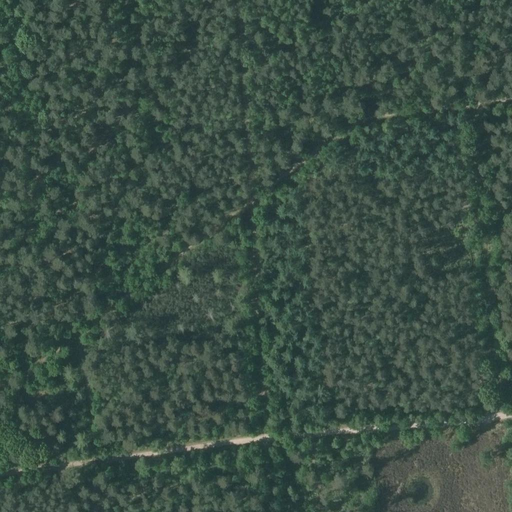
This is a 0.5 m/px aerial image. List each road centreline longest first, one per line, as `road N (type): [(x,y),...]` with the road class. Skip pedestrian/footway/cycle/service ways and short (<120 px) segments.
road 1 (track): [(0,474),(511,413)]
road 2 (track): [(250,194),(271,511)]
